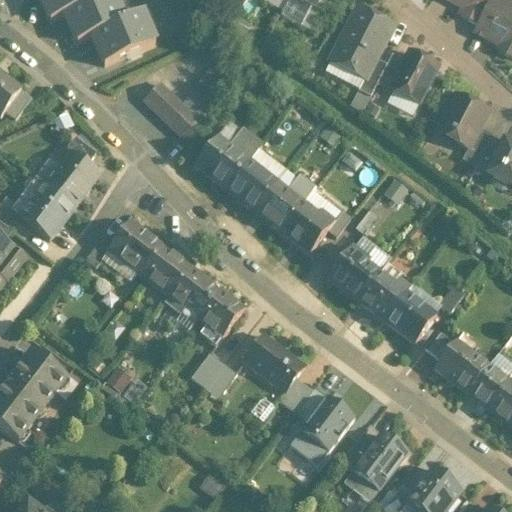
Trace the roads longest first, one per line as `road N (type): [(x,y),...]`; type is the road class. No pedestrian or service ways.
road 1 (residential): [(148,166),(295,319),(511,483)]
road 2 (residential): [(148,166),(0,356)]
road 3 (residential): [(0,26),(148,166)]
road 4 (residential): [(393,0),(511,109)]
